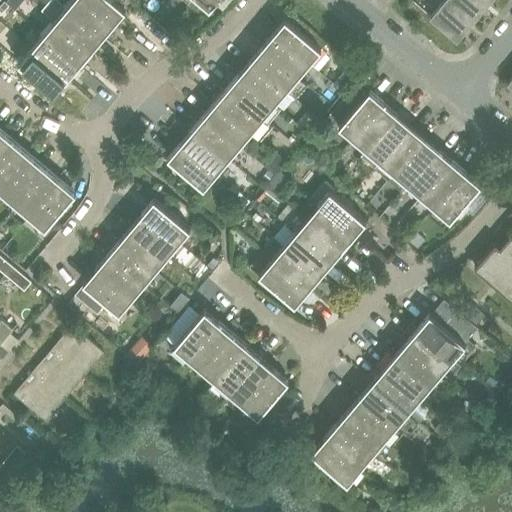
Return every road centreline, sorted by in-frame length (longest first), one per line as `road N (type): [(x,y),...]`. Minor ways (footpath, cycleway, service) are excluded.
road 1 (residential): [(324,350),(383,292),(461,245),(511,190)]
road 2 (residential): [(109,141),(117,115),(139,90),(252,0)]
road 3 (residential): [(33,279),(97,199),(109,141)]
road 4 (residential): [(458,91),(348,0)]
road 5 (residential): [(324,350),(221,273)]
road 6 (residential): [(109,141),(55,121),(0,81)]
